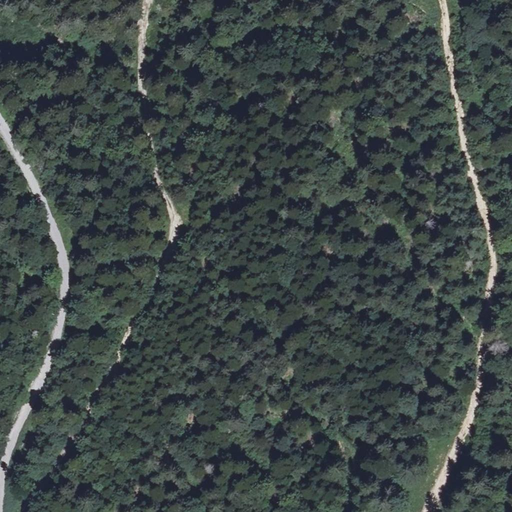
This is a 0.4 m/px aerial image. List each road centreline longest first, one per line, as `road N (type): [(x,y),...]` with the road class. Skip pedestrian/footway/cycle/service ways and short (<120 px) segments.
road 1 (track): [(145,0),(141,98),(176,229),(118,367),(23,511)]
road 2 (track): [(420,511),(477,397),(492,242),(468,159),(441,0)]
road 3 (track): [(0,124),(49,213),(65,269),(57,336),(7,444),(0,481)]
